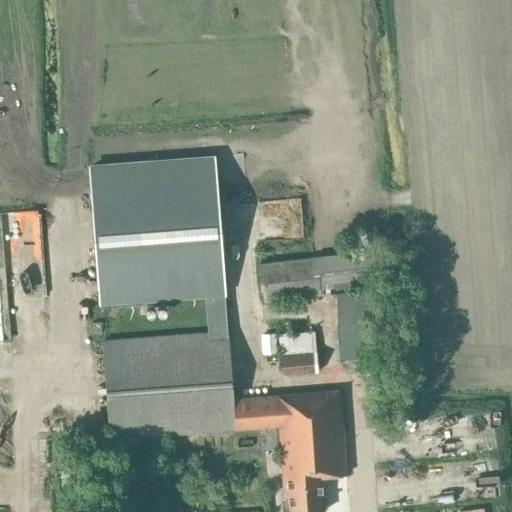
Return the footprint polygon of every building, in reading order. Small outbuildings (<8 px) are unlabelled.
[(288,493),(289,511),(323,511),(321,476),(346,474),(340,390),(233,398),(214,157),(90,167),(100,300),(206,292),(209,332),(103,340),(111,438),(264,427),(265,448),(280,447),(283,493),(288,493)] [(368,248),(258,262),(262,301),(333,293),(333,292),(372,288),(368,248)] [(379,353),(372,288),(333,292),(333,293),(340,357),(379,353)] [(305,331),(305,323),(289,324),(290,332),(278,333),(282,374),(318,371),(314,330),(305,331)] [(0,423),(4,418),(8,408),(9,397),(7,387),(2,377),(0,374),(0,423)] [(405,415),(403,443),(420,443),(421,416),(405,415)] [(386,507),(453,505),(451,464),(384,465),(386,507)]
